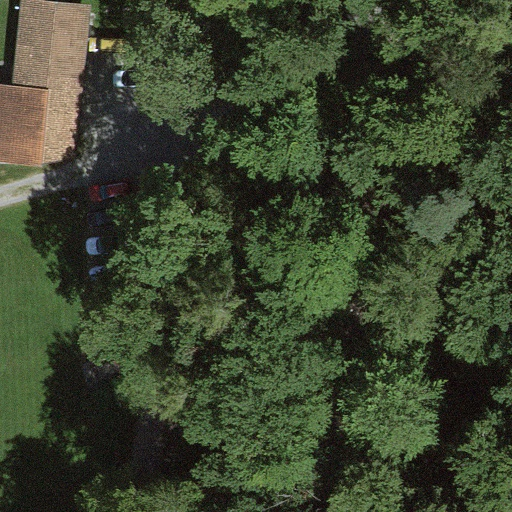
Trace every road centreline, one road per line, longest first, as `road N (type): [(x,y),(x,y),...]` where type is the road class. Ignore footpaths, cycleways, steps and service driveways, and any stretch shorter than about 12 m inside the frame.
road 1 (track): [(381,0),(321,52),(182,141),(145,400),(117,511)]
road 2 (track): [(199,0),(182,141),(0,196)]
